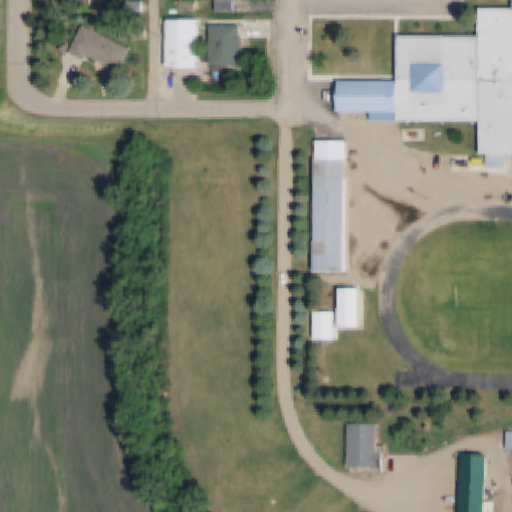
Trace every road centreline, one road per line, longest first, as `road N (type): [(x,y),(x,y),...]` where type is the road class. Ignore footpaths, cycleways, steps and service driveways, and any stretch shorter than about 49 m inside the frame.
road 1 (residential): [(288,106),(30,100)]
road 2 (residential): [(288,106),(339,122),(397,172),(431,182),(511,182)]
